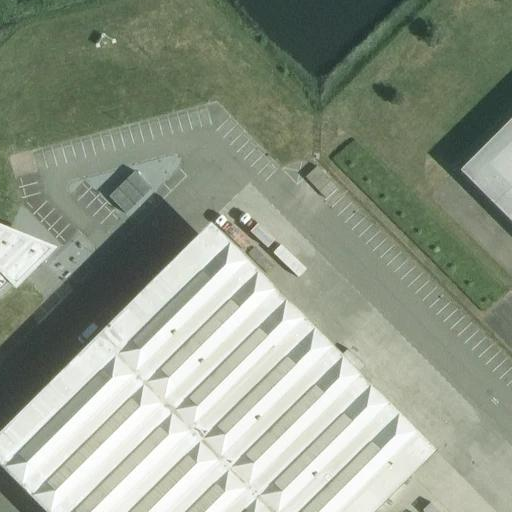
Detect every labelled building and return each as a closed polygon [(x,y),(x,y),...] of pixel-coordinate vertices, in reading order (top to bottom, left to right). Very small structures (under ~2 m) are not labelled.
[(511,117),(459,171),(459,172),(511,224),(511,117)] [(316,167),(305,178),(318,192),(330,181),(316,167)] [(0,290),(10,280),(15,285),(51,249),(0,228),(0,290)] [(0,430),(0,468),(43,511),(374,511),(408,479),(181,251),(0,430)] [(419,415),(443,438),(459,422),(435,398),(419,415)] [(436,451),(428,459),(433,465),(442,457),(436,451)]
